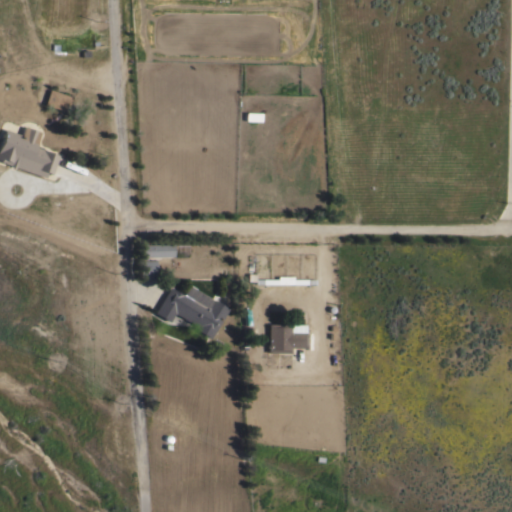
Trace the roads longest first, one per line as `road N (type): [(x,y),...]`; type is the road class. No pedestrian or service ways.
road 1 (residential): [(139,511),(108,0)]
road 2 (residential): [(122,225),(511,231)]
